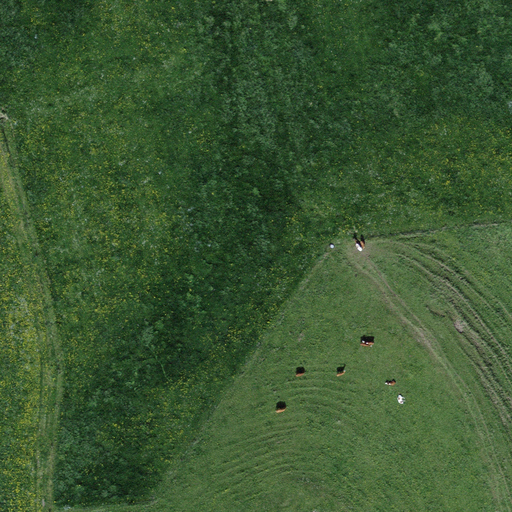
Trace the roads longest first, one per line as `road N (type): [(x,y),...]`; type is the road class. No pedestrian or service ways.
road 1 (track): [(245,0),(269,120),(395,274),(495,422),(511,472)]
road 2 (track): [(0,172),(59,320),(57,511)]
